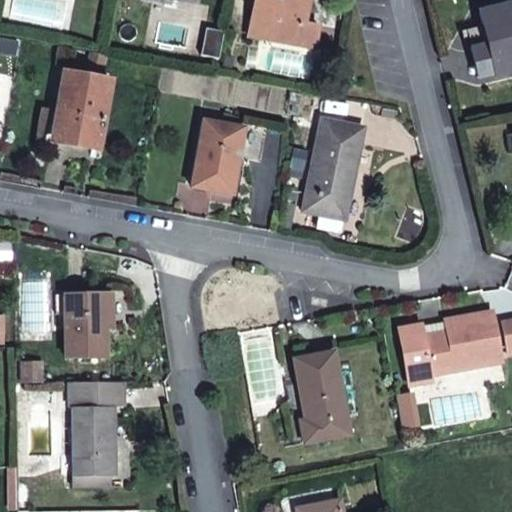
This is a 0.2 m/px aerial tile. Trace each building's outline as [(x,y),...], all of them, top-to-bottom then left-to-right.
[(307,0),(254,0),(248,36),(314,48),(318,26),(304,24),(307,0)] [(511,71),(511,4),(479,12),(488,45),(495,76),(511,71)] [(495,76),(488,45),(471,50),(478,80),(495,76)] [(93,54),(84,52),(81,68),(90,70),(93,54)] [(105,56),(93,54),(90,70),(102,72),(105,56)] [(110,80),(64,72),(52,136),(99,144),(110,80)] [(244,128),(204,120),(191,186),(231,194),(244,128)] [(363,129),(322,120),(303,212),(344,220),(350,194),(343,193),(354,145),(359,146),(363,129)] [(350,194),(359,146),(354,145),(343,193),(350,194)] [(64,315),(64,295),(55,295),(55,315),(64,315)] [(106,330),(105,295),(64,295),(64,315),(65,359),(106,357),(106,330)] [(491,313),(444,322),(446,333),(422,338),(420,327),(398,331),(409,384),(431,381),(430,374),(501,360),(491,313)] [(511,351),(511,317),(498,321),(505,353),(511,351)] [(444,322),(420,327),(422,338),(446,333),(444,322)] [(349,436),(333,352),(293,360),(304,421),(299,421),(303,444),(349,436)] [(42,367),(22,368),(23,382),(43,382),(42,367)] [(122,408),(121,383),(72,383),(73,477),(112,477),(111,408),(120,408),(122,408)] [(408,395),(395,397),(401,427),(413,425),(408,395)] [(112,477),(73,477),(73,488),(112,487),(112,477)] [(340,511),(339,502),(297,510),(297,511),(340,511)]
